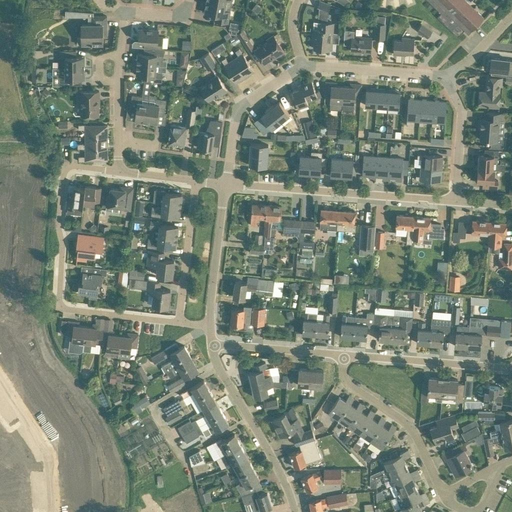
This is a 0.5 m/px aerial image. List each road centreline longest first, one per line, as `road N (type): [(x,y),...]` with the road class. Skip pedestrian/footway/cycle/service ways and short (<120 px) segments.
road 1 (residential): [(179,321),(58,307),(65,165)]
road 2 (residential): [(455,200),(227,184)]
road 3 (residential): [(295,511),(211,343)]
road 4 (residential): [(443,494),(410,427),(351,384),(344,355)]
road 5 (residential): [(344,355),(511,366)]
road 6 (residential): [(227,184),(236,108),(302,65)]
road 7 (residential): [(302,65),(447,80)]
road 8 (residential): [(209,326),(227,184)]
road 9 (residential): [(179,321),(195,180)]
road 10 (residential): [(48,511),(43,454),(0,386)]
road 11 (residential): [(344,355),(211,343)]
road 12 (residential): [(118,140),(124,12)]
road 13 (residential): [(447,80),(460,109),(455,200)]
